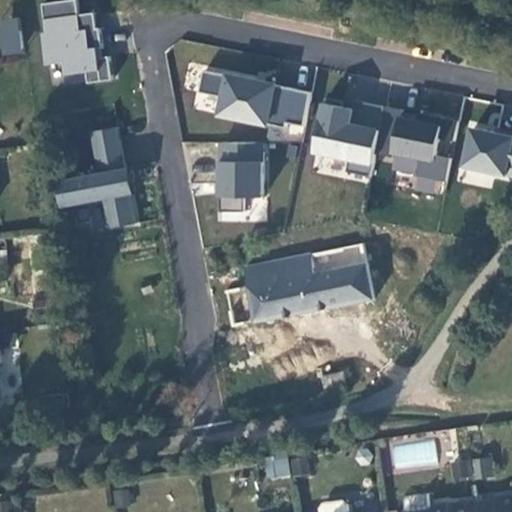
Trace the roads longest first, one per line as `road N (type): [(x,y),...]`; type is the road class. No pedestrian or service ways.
road 1 (residential): [(214,436),(203,327),(147,55),(151,38),(174,23),(511,94)]
road 2 (residential): [(511,241),(425,365),(399,387),(344,408),(214,436)]
